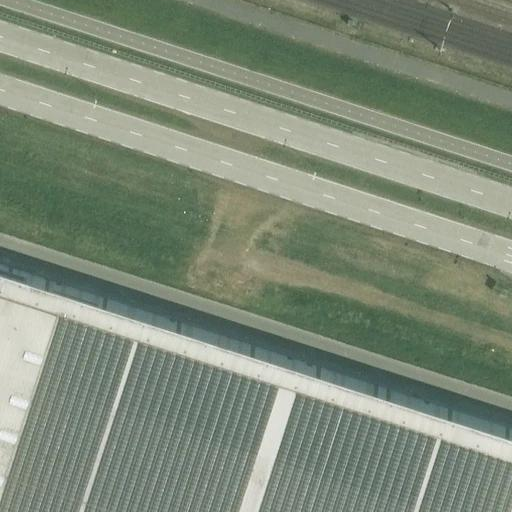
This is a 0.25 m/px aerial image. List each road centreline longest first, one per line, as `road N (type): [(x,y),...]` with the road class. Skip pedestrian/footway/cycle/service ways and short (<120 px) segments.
road 1 (secondary): [(0,91),(511,261)]
road 2 (secondary): [(511,198),(0,30)]
